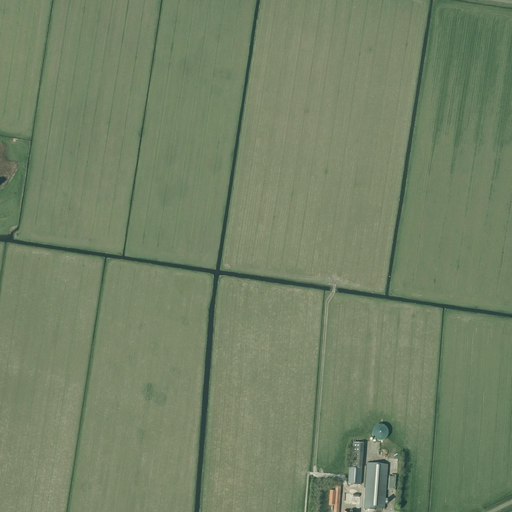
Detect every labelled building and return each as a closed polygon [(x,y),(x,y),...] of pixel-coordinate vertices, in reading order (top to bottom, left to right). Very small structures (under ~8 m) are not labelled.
[(374,432),(376,442),(388,439),(385,430),(384,431),(382,425),(375,427),(376,432),(374,432)] [(353,443),(351,468),(361,469),(363,444),(353,443)] [(385,509),(388,465),(367,463),(363,509),(375,510),(375,509),(385,509)] [(349,468),(348,484),(360,485),(361,469),(351,468),(349,468)] [(338,511),(340,486),(335,486),(335,491),(330,491),(329,505),(334,505),(333,511),(338,511)]
